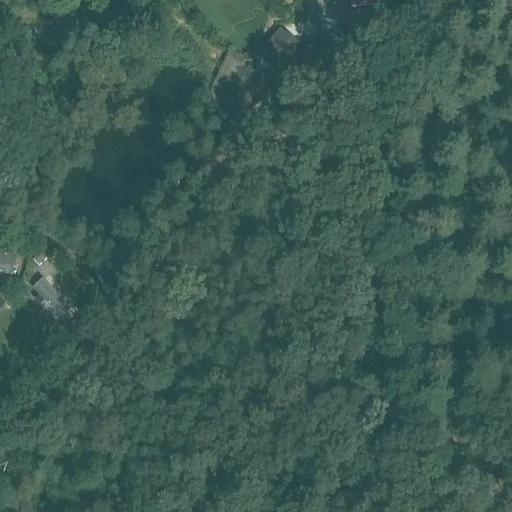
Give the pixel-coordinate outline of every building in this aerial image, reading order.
[(370,0),(350,0),(351,10),(371,9),(370,0)] [(384,18),(377,11),(371,17),(377,24),(384,18)] [(257,58),(279,75),(302,47),(280,30),(257,58)] [(97,52),(92,43),(85,47),(91,56),(97,52)] [(227,94),(222,105),(234,111),(240,101),(227,94)] [(4,132),(0,134),(0,145),(4,152),(14,144),(4,132)] [(32,259),(39,267),(47,260),(39,252),(32,259)] [(0,254),(0,274),(12,277),(15,257),(0,254)] [(61,321),(71,311),(42,280),(32,290),(61,321)]
